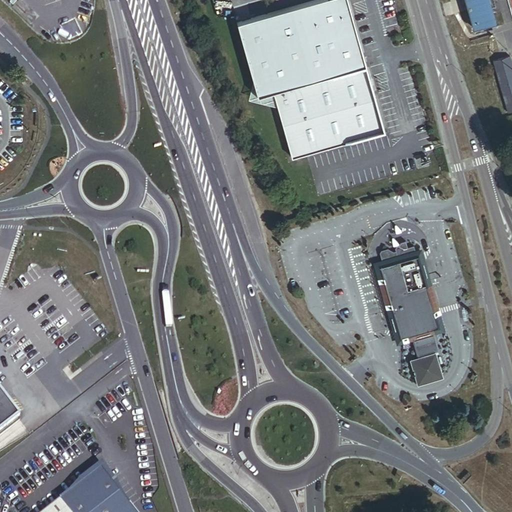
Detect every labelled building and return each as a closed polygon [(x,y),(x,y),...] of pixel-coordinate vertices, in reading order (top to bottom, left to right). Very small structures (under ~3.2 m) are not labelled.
[(350,11),(347,0),(316,0),(280,10),(296,71),(362,53),(350,11)] [(493,23),(487,0),(464,0),(473,29),(493,23)] [(371,86),(362,53),(296,71),(280,10),(236,22),(257,96),(273,92),(291,157),(384,131),(371,86)] [(511,112),(511,76),(507,57),(490,62),(505,114),(511,112)] [(435,312),(433,306),(435,304),(430,287),(427,285),(419,255),(416,256),(413,245),(404,248),(398,245),(396,246),(394,248),(395,251),(392,251),(387,248),(380,250),(379,253),(385,275),(382,276),(400,337),(406,336),(412,334),(419,357),(411,359),(418,383),(441,376),(433,351),(437,350),(432,333),(441,330),(442,327),(440,319),(436,317),(435,312)] [(0,431),(19,416),(0,391),(0,431)] [(132,511),(100,470),(45,511),(132,511)]
